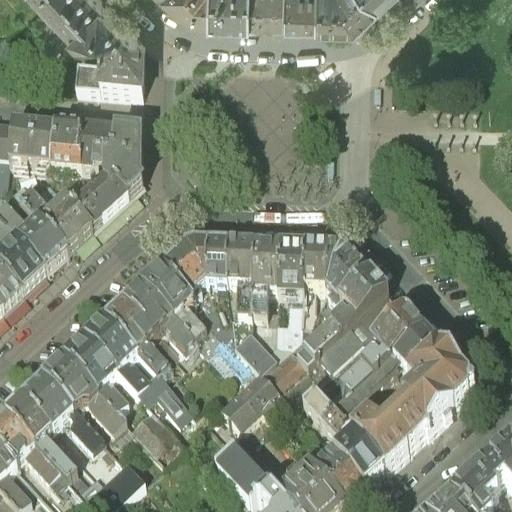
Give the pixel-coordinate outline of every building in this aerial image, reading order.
[(101,59),(131,32),(101,0),(60,0),(52,8),(101,59)] [(181,0),(188,7),(211,9),(210,0),(181,0)] [(210,0),(211,9),(253,9),(252,0),(210,0)] [(252,0),(253,9),(288,9),(287,0),(252,0)] [(287,0),(288,9),(318,10),(318,0),(287,0)] [(318,0),(318,10),(359,12),(371,0),(318,0)] [(131,32),(101,59),(101,82),(78,80),(76,103),(142,108),(145,46),(131,32)] [(13,136),(0,134),(0,197),(8,198),(10,180),(13,136)] [(58,141),(13,136),(10,180),(54,180),(58,141)] [(83,143),(58,141),(54,180),(53,184),(82,186),(84,167),(81,167),(83,143)] [(106,189),(105,194),(74,223),(93,244),(141,200),(142,149),(83,143),(81,167),(84,167),(82,186),(106,189)] [(23,197),(12,207),(41,238),(68,267),(93,244),(74,223),(55,202),(41,216),(23,197)] [(68,267),(41,238),(28,249),(25,246),(28,243),(7,221),(0,227),(0,235),(48,286),(68,267)] [(0,271),(0,281),(25,308),(48,286),(0,235),(0,255),(3,259),(6,256),(11,262),(0,271)] [(0,271),(11,262),(6,256),(3,259),(0,255),(0,271)] [(207,299),(202,256),(191,256),(163,282),(193,311),(207,299)] [(229,257),(202,256),(207,299),(216,299),(217,306),(222,306),(222,300),(229,299),(229,257)] [(255,258),(229,257),(229,299),(239,299),(240,331),(253,331),(255,258)] [(281,259),(255,258),(253,331),(253,333),(270,333),(270,308),(279,309),(281,259)] [(306,260),(281,259),(279,309),(290,310),(290,334),(279,334),(278,363),(290,363),(293,363),(302,351),(302,339),(306,260)] [(330,261),(306,260),(302,339),(314,344),(318,326),(318,303),(327,305),(330,261)] [(344,261),(330,261),(327,305),(342,318),(371,290),(344,261)] [(0,322),(4,327),(25,308),(0,281),(0,322)] [(163,282),(146,297),(197,355),(198,357),(209,346),(191,327),(199,318),(193,311),(163,282)] [(389,309),(371,290),(342,318),(348,327),(298,371),(307,383),(321,370),(389,309)] [(146,297),(126,316),(159,353),(166,345),(187,365),(197,355),(146,297)] [(407,328),(389,309),(321,370),(333,385),(366,356),(370,362),(373,360),(407,328)] [(126,316),(107,333),(139,367),(158,387),(160,390),(171,378),(152,359),(159,353),(126,316)] [(376,371),(325,419),(335,430),(423,345),(407,328),(373,360),(386,371),(382,376),(376,371)] [(107,333),(88,351),(118,384),(152,421),(158,427),(169,417),(177,408),(160,390),(158,387),(152,394),(147,394),(138,385),(133,384),(128,378),(139,367),(107,333)] [(423,345),(335,430),(352,449),(365,436),(358,428),(398,392),(399,385),(402,381),(412,391),(440,363),(423,345)] [(262,389),(278,375),(254,348),(237,363),(262,389)] [(88,351),(68,370),(126,434),(137,424),(116,402),(110,402),(107,397),(118,384),(88,351)] [(211,364),(229,383),(242,371),(224,352),(211,364)] [(278,375),(262,389),(280,408),(297,392),(307,383),(298,371),(293,363),(290,363),(278,375)] [(352,449),(385,486),(476,401),(440,363),(412,391),(410,393),(421,406),(406,420),(410,425),(385,448),(371,430),(365,436),(352,449)] [(68,370),(45,391),(76,425),(85,416),(114,448),(128,436),(126,434),(68,370)] [(280,408),(262,389),(222,422),(241,443),(243,442),(263,424),(281,444),(298,428),(280,408)] [(45,391),(22,412),(53,446),(69,430),(74,437),(73,444),(95,468),(105,456),(76,425),(45,391)] [(297,392),(280,408),(298,428),(315,412),(297,392)] [(177,408),(169,417),(183,432),(192,423),(177,408)] [(339,473),(365,505),(385,486),(352,449),(335,430),(325,419),(317,410),(315,412),(298,428),(301,433),(311,424),(342,461),(349,461),(351,463),(339,473)] [(22,412),(6,427),(67,497),(77,487),(53,458),(58,453),(53,446),(22,412)] [(158,427),(152,421),(132,441),(157,469),(179,450),(177,448),(158,427)] [(0,432),(0,462),(16,480),(25,472),(58,507),(67,497),(6,427),(0,432)] [(179,450),(186,458),(195,450),(184,440),(177,448),(179,450)] [(234,464),(270,504),(285,488),(243,442),(241,443),(228,457),(234,464)] [(186,458),(179,450),(157,469),(165,477),(186,458)] [(511,454),(510,454),(487,476),(452,508),(456,511),(491,511),(497,507),(494,504),(505,494),(511,501),(511,454)] [(129,482),(105,456),(95,468),(117,493),(129,482)] [(0,503),(8,511),(29,511),(19,504),(8,489),(16,480),(0,462),(0,503)] [(277,511),(270,504),(234,464),(218,479),(249,511),(258,511),(260,511),(277,511)] [(317,487),(339,511),(357,511),(365,505),(339,473),(335,468),(317,487)] [(310,480),(278,511),(339,511),(317,487),(310,480)] [(95,511),(125,511),(142,497),(129,482),(117,493),(105,504),(95,511)] [(76,505),(81,511),(95,511),(105,504),(92,489),(76,505)] [(8,511),(0,503),(0,511),(8,511)]
